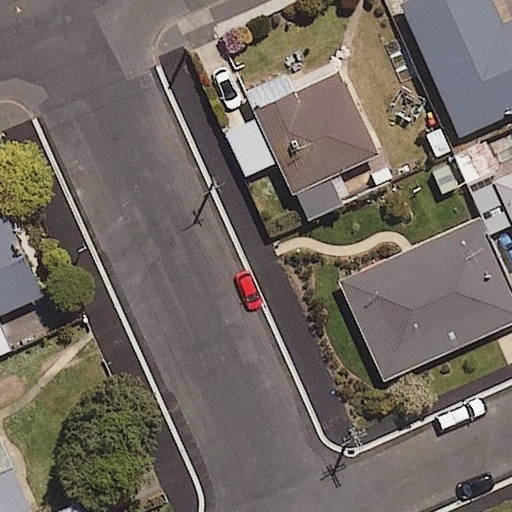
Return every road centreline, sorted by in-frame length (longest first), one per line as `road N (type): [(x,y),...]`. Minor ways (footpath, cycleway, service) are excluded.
road 1 (residential): [(48,0),(281,511)]
road 2 (residential): [(341,511),(511,436)]
